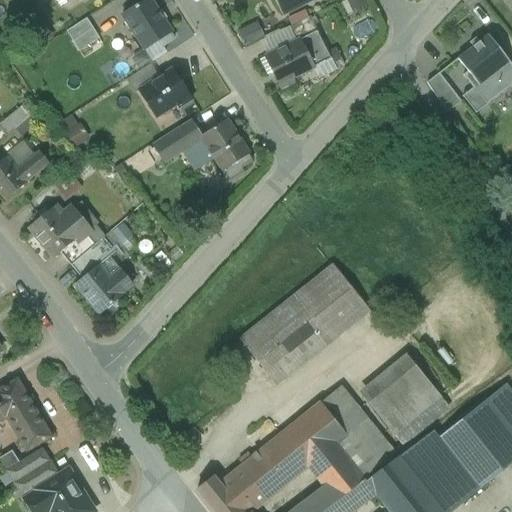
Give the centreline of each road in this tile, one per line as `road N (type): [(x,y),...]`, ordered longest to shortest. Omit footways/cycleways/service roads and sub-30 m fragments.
road 1 (residential): [(93,378),(296,169)]
road 2 (unclassified): [(511,231),(398,48)]
road 3 (residential): [(189,0),(296,169)]
road 4 (residential): [(296,169),(398,48)]
road 5 (residential): [(0,256),(93,378)]
road 6 (residential): [(93,378),(180,488)]
